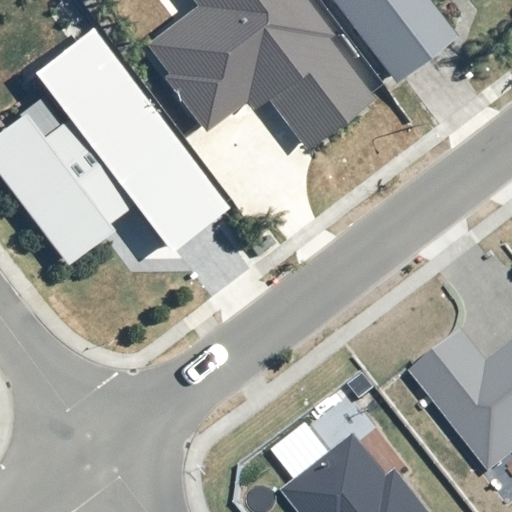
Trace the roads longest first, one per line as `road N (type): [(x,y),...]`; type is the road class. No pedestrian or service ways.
road 1 (residential): [(511,136),(94,444)]
road 2 (residential): [(94,444),(0,322)]
